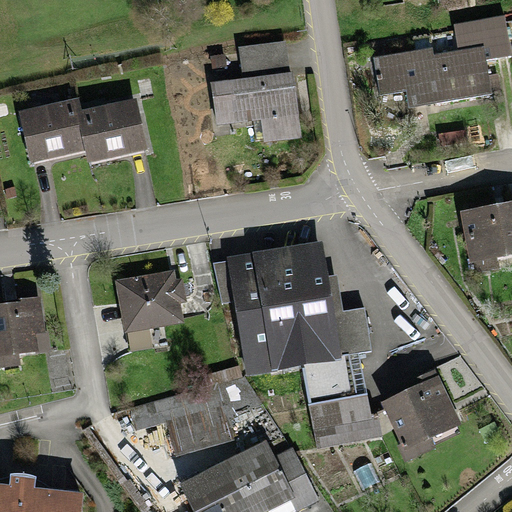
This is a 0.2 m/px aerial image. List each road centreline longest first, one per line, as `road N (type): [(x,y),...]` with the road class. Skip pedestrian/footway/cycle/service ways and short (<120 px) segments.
road 1 (residential): [(67,239),(358,193)]
road 2 (residential): [(0,432),(88,416),(67,239)]
road 3 (residential): [(358,193),(511,400)]
road 4 (residential): [(318,0),(358,193)]
road 5 (residential): [(358,193),(511,166)]
